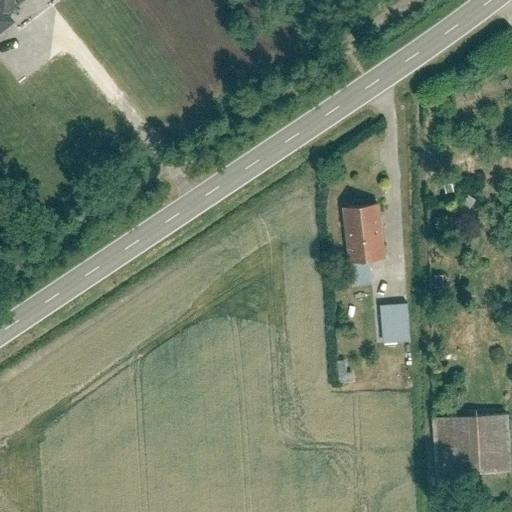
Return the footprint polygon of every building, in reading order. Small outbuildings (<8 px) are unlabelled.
[(18,0),(0,0),(0,10),(1,12),(18,0)] [(378,196),(338,201),(343,243),(383,239),(378,196)] [(365,283),(363,259),(342,260),(344,285),(365,283)] [(376,342),(407,340),(404,301),(374,303),(376,342)] [(506,414),(434,419),(437,466),(478,463),(478,471),(510,469),(506,414)]
